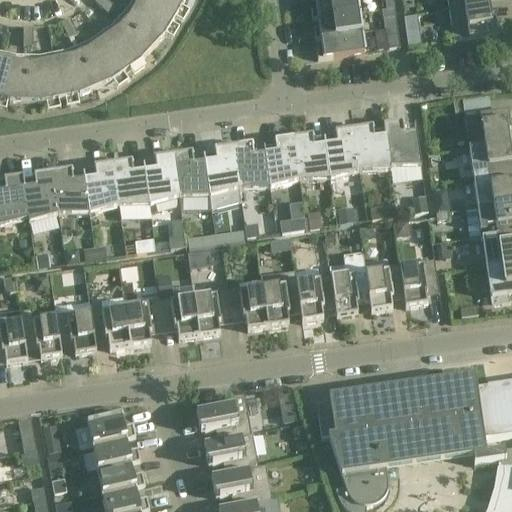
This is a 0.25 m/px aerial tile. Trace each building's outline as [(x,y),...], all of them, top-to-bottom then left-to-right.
[(102,12),(108,5),(102,0),(100,0),(95,6),(102,12)] [(183,10),(186,0),(142,0),(140,4),(174,25),(183,10)] [(359,18),(356,0),(344,0),(310,5),(310,6),(316,5),(318,14),(311,15),(313,25),(359,18)] [(490,9),(488,0),(446,0),(448,0),(450,15),(490,9)] [(165,40),(172,28),(174,25),(140,4),(130,21),(125,27),(153,53),(165,40)] [(115,11),(108,5),(102,12),(108,18),(115,11)] [(497,39),(496,28),(495,20),(491,21),(490,9),(450,15),(454,46),(497,39)] [(362,38),(359,18),(313,25),(319,24),(320,34),(314,35),(315,44),(362,38)] [(397,29),(396,20),(383,22),(385,31),(397,29)] [(66,35),(75,31),(71,23),(62,26),(66,35)] [(141,66),(153,53),(125,27),(119,33),(104,43),(127,76),(141,66)] [(401,53),(397,29),(385,31),(388,55),(401,53)] [(75,31),(66,35),(69,43),(78,39),(75,31)] [(33,41),(33,32),(24,32),(24,41),(33,41)] [(418,35),(406,37),(408,49),(420,47),(418,35)] [(365,58),(362,38),(315,44),(315,45),(322,44),(323,53),(317,54),(318,65),(365,58)] [(33,50),(33,41),(24,41),(24,50),(33,50)] [(112,86),(127,76),(104,43),(88,54),(81,58),(96,93),(112,86)] [(96,93),(81,58),(73,61),(55,64),(62,104),(80,100),(96,93)] [(28,107),(28,68),(20,68),(2,64),(0,70),(0,104),(10,107),(28,107)] [(62,104),(55,64),(36,68),(28,68),(28,107),(45,107),(62,104)] [(511,136),(510,128),(509,117),(465,123),(469,153),(509,148),(508,136),(511,136)] [(422,173),(416,130),(404,132),(403,128),(384,131),(391,177),(392,177),(391,173),(420,173),(422,173)] [(366,133),(354,135),(360,177),(390,177),(391,177),(384,131),(384,135),(377,136),(373,136),(373,132),(366,133)] [(360,177),(354,135),(335,138),(336,142),(325,143),(331,186),(331,185),(360,177)] [(331,186),(325,143),(313,145),(313,141),(294,144),(300,186),(330,185),(330,186),(331,186)] [(300,186),(294,144),(275,146),(276,150),(264,152),(271,194),(300,186)] [(511,158),(511,159),(509,148),(469,153),(474,183),(511,177),(511,158)] [(271,194),(264,152),(253,153),(253,150),(234,152),(240,195),(270,194),(270,195),(271,194)] [(240,195),(234,152),(215,155),(215,159),(204,161),(210,203),(212,215),(242,207),(240,195)] [(210,203),(204,161),(193,162),(192,158),(174,161),(180,203),(181,216),(212,215),(210,203)] [(180,203),(174,161),(155,164),(155,167),(144,169),(150,212),(151,212),(151,211),(180,203)] [(150,212),(144,169),(133,171),(132,167),(113,169),(120,212),(150,211),(150,212)] [(120,212),(113,169),(94,172),(95,176),(84,178),(90,220),(91,220),(120,212)] [(90,220),(84,178),(73,179),(72,176),(53,178),(59,221),(89,220),(90,220)] [(511,177),(474,183),(478,213),(511,207),(511,177)] [(59,221),(53,178),(34,181),(35,185),(24,186),(24,182),(23,182),(30,229),(30,228),(59,221)] [(30,229),(23,182),(4,185),(5,189),(0,189),(0,233),(29,225),(29,229),(30,229)] [(511,238),(511,207),(478,213),(466,215),(470,244),(482,242),(511,238)] [(449,226),(448,217),(436,219),(437,227),(449,226)] [(511,268),(511,238),(482,242),(486,272),(511,268)] [(345,271),(330,273),(331,280),(332,285),(331,285),(335,309),(336,315),(337,323),(358,320),(357,312),(357,311),(360,306),(360,305),(369,304),(366,280),(366,275),(363,258),(344,261),(345,271)] [(401,275),(400,275),(404,299),(405,305),(406,314),(427,310),(426,302),(426,301),(429,296),(429,295),(439,294),(437,278),(435,265),(423,267),(423,272),(401,275)] [(511,299),(511,268),(486,272),(492,311),(511,308),(510,300),(511,299)] [(366,280),(369,304),(370,310),(371,318),(393,315),(392,307),(391,306),(395,301),(395,300),(404,299),(400,275),(401,275),(400,270),(388,272),(389,277),(366,280)] [(296,278),(262,283),(269,333),(289,330),(288,321),(288,320),(291,316),(291,315),(300,314),(297,290),(297,285),(296,278)] [(320,287),(297,290),(300,314),(301,320),(302,328),(324,325),(323,317),(322,315),(326,311),(326,310),(335,309),(331,285),(332,285),(331,280),(319,282),(320,287)] [(240,293),(228,295),(232,323),(242,322),(242,323),(246,326),(247,327),(248,336),(269,333),(263,295),(262,283),(239,286),(240,293)] [(220,340),(219,331),(219,330),(222,326),(222,325),(232,323),(228,295),(216,297),(217,302),(194,305),(200,343),(220,340)] [(171,303),(159,305),(163,333),(173,332),(173,333),(178,336),(178,337),(179,346),(200,343),(194,305),(172,308),(171,303)] [(148,311),(125,315),(131,353),(152,350),(150,341),(150,340),(154,336),(153,335),(163,333),(159,305),(147,307),(148,311)] [(97,358),(96,349),(95,343),(90,315),(89,307),(67,311),(68,318),(56,320),(57,325),(60,348),(69,347),(69,348),(74,351),(75,361),(97,358)] [(478,320),(477,311),(460,314),(461,323),(478,320)] [(131,353),(125,315),(103,318),(102,313),(90,315),(95,343),(104,342),(104,343),(109,346),(110,356),(131,353)] [(32,315),(20,316),(26,353),(35,352),(35,353),(40,356),(40,357),(41,366),(62,363),(60,348),(57,325),(34,328),(32,315)] [(28,368),(27,359),(26,353),(20,316),(0,318),(0,356),(1,357),(1,358),(5,361),(7,371),(28,368)] [(511,511),(511,455),(486,459),(484,446),(478,395),(475,381),(330,403),(332,418),(318,420),(322,445),(330,444),(346,493),(337,496),(338,497),(338,500),(339,503),(341,506),(342,508),(343,509),(344,511),(371,511),(373,511),(376,511),(378,510),(381,508),(383,506),(385,504),(386,502),(388,499),(388,497),(389,494),(389,492),(389,490),(389,488),(387,475),(473,462),(474,471),(500,467),(495,495),(489,511),(511,511)] [(511,390),(478,395),(484,446),(511,441),(511,390)] [(230,409),(197,415),(201,438),(224,433),(226,444),(252,439),(248,418),(245,400),(229,403),(230,409)] [(89,432),(74,436),(78,454),(92,451),(93,451),(136,441),(133,429),(125,431),(122,419),(119,419),(117,412),(93,416),(94,425),(88,426),(89,432)] [(31,425),(19,427),(25,459),(37,457),(31,425)] [(226,444),(204,448),(208,471),(232,466),(234,477),(260,472),(253,439),(252,439),(226,444)] [(136,441),(93,451),(98,475),(97,475),(97,476),(141,466),(138,454),(129,456),(127,444),(136,442),(136,441)] [(141,466),(97,476),(103,499),(102,499),(102,500),(146,490),(143,478),(134,480),(131,469),(141,466)] [(260,472),(234,477),(212,481),(216,504),(239,499),(241,510),(272,504),(266,471),(260,472)] [(65,485),(52,487),(54,500),(67,498),(65,485)] [(146,490),(102,500),(104,511),(149,511),(147,502),(139,504),(136,493),(146,491),(146,490)]
